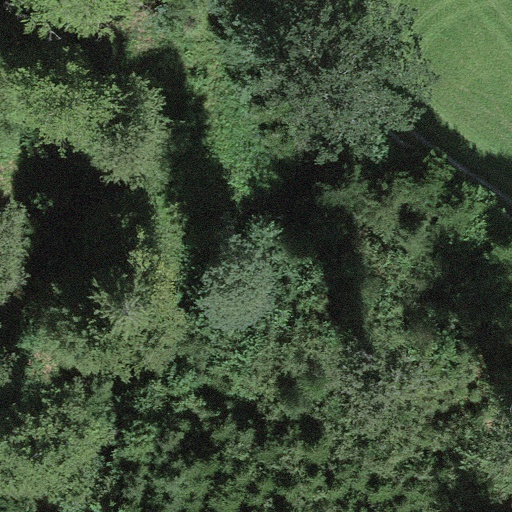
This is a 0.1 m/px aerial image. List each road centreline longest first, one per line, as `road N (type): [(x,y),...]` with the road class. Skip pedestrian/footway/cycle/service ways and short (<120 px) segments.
road 1 (track): [(101,511),(210,88),(215,0)]
road 2 (track): [(301,0),(372,111),(511,218)]
